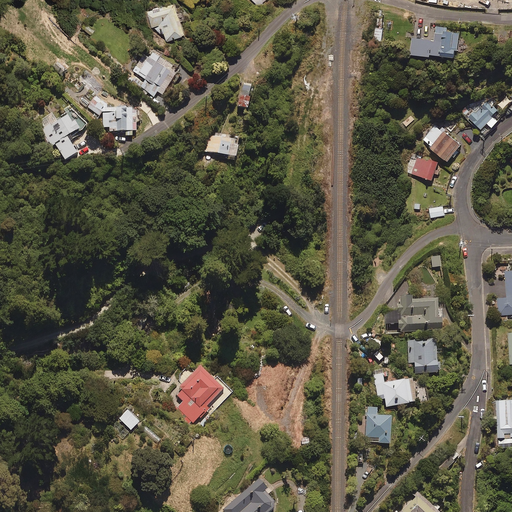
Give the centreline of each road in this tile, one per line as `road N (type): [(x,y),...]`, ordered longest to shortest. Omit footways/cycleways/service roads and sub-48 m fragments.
road 1 (residential): [(0,351),(70,332),(130,279),(226,239),(257,249),(323,321),(345,328),(366,314),(426,237),(468,228)]
road 2 (residential): [(305,0),(136,144)]
road 3 (residential): [(478,363),(443,428),(366,511)]
road 4 (residential): [(466,511),(478,363)]
road 5 (residential): [(478,363),(468,228)]
road 6 (residential): [(468,228),(460,201),(466,171),(511,119)]
road 7 (residential): [(511,18),(448,15),(392,0)]
